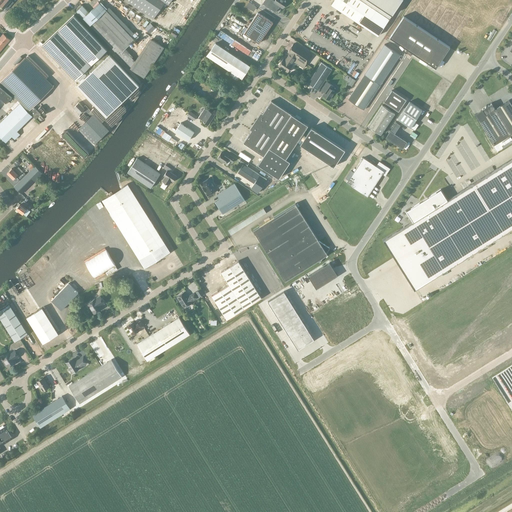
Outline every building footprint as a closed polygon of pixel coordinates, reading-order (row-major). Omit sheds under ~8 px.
[(3,0),(0,4),(0,6),(1,7),(2,6),(4,8),(8,3),(11,5),(14,2),(11,0),(3,0)] [(171,0),(125,0),(125,1),(153,19),(164,2),(168,5),(171,0)] [(272,0),(264,0),(262,3),(275,12),(279,6),(282,8),(287,2),(283,0),(275,0),(274,1),(272,0)] [(304,0),(301,0),(295,10),(297,12),(304,0)] [(333,0),(331,4),(378,36),(401,0),(333,0)] [(425,0),(414,0),(389,37),(436,68),(464,25),(425,0)] [(134,33),(109,7),(106,10),(99,2),(89,12),(82,5),(81,6),(80,5),(75,10),(111,48),(130,68),(135,61),(132,57),(133,57),(124,48),(137,35),(134,32),(134,33)] [(259,43),(272,22),(257,12),(244,33),(259,43)] [(354,75),(372,48),(322,14),(304,41),(354,75)] [(108,55),(105,51),(107,49),(74,15),(42,45),(75,80),(76,79),(79,82),(76,85),(106,116),(111,111),(139,85),(109,54),(108,55)] [(251,49),(221,30),(218,35),(229,43),(228,45),(232,48),(234,46),(247,55),(251,49)] [(0,37),(0,39),(6,44),(10,39),(3,34),(0,37)] [(135,61),(130,68),(144,78),(164,47),(150,38),(135,61)] [(215,43),(207,56),(235,74),(233,77),(237,80),(239,77),(240,78),(248,65),(215,43)] [(306,64),(312,56),(293,44),(288,52),(289,53),(285,60),(283,59),(278,66),(287,72),(292,65),(291,64),(296,57),(306,64)] [(384,44),(348,99),(364,110),(400,55),(384,44)] [(260,55),(255,52),(251,56),(256,60),(260,55)] [(0,81),(28,110),(28,111),(35,119),(40,114),(33,106),(53,86),(25,58),(0,81)] [(308,83),(318,90),(332,69),(321,62),(308,83)] [(325,92),(322,95),(329,100),(335,91),(331,89),(333,86),(327,82),(322,90),(325,92)] [(0,97),(6,103),(12,96),(0,86),(0,97)] [(384,101),(384,102),(398,111),(406,99),(392,90),(392,91),(385,101),(384,101)] [(493,145),(510,134),(511,133),(511,104),(509,100),(495,109),(491,103),(487,105),(486,105),(485,106),(482,109),(474,114),(493,145)] [(258,164),(279,178),(290,161),(285,159),(299,137),(303,140),(306,136),(302,133),(308,125),(271,101),(243,142),(263,156),(258,164)] [(91,116),(93,114),(85,105),(83,107),(79,102),(74,107),(80,113),(82,111),(86,115),(88,113),(91,116)] [(409,102),(398,119),(414,130),(418,124),(414,122),(422,110),(409,102)] [(15,108),(0,123),(0,136),(2,138),(6,142),(10,138),(12,136),(15,139),(20,134),(17,131),(32,116),(20,103),(15,108)] [(382,105),(368,126),(380,134),(394,113),(382,105)] [(215,115),(208,110),(204,108),(201,113),(204,116),(201,120),(208,125),(215,115)] [(189,111),(186,115),(194,120),(196,117),(192,114),(193,113),(189,111)] [(402,149),(407,142),(394,133),(400,124),(396,121),(385,137),(402,149)] [(180,123),(175,131),(188,140),(194,132),(180,123)] [(333,167),(345,150),(311,127),(306,136),(303,140),(300,144),(333,167)] [(162,129),(159,135),(167,140),(171,135),(162,129)] [(221,152),(217,158),(225,164),(228,159),(232,162),(235,158),(226,152),(225,154),(221,152)] [(363,157),(346,183),(367,196),(382,174),(385,175),(389,169),(379,162),(376,166),(363,157)] [(137,158),(127,172),(151,188),(160,174),(137,158)] [(413,222),(383,240),(414,290),(511,228),(511,159),(447,200),(440,189),(406,211),(413,222)] [(266,179),(243,164),(237,172),(254,183),(251,188),(258,193),(266,179)] [(165,177),(162,181),(168,185),(171,180),(173,182),(176,176),(169,172),(171,169),(165,165),(163,168),(167,170),(163,176),(165,177)] [(26,174),(21,180),(14,187),(21,194),(42,173),(35,166),(26,174)] [(18,172),(14,168),(13,170),(12,169),(7,173),(16,182),(19,179),(17,177),(20,174),(18,172)] [(209,177),(201,183),(208,195),(217,189),(209,177)] [(170,252),(127,184),(102,200),(144,268),(170,252)] [(222,213),(244,200),(234,184),(217,195),(219,199),(215,201),(222,213)] [(25,207),(28,204),(23,200),(21,204),(20,204),(18,203),(17,205),(18,206),(16,209),(16,210),(18,212),(18,211),(23,214),(27,209),(25,207)] [(295,203),(253,230),(285,281),(314,262),(317,261),(320,262),(329,248),(319,241),(295,203)] [(263,208),(227,227),(229,232),(266,212),(263,208)] [(261,297),(254,286),(238,261),(221,271),(229,284),(211,295),(226,319),(261,297)] [(316,289),(337,275),(329,262),(308,276),(316,289)] [(284,291),(268,301),(297,348),(313,338),(284,291)] [(184,292),(176,296),(183,307),(186,306),(187,307),(189,305),(189,304),(191,303),(190,302),(198,297),(194,292),(187,297),(184,292)] [(348,293),(337,300),(344,311),(355,304),(348,293)] [(87,303),(94,313),(101,309),(99,306),(104,303),(100,296),(95,300),(94,299),(87,303)] [(337,300),(326,307),(333,318),(344,311),(337,300)] [(434,302),(418,311),(438,343),(436,344),(441,351),(439,353),(446,365),(450,362),(456,371),(471,361),(434,302)] [(9,304),(0,309),(0,318),(15,342),(28,334),(9,304)] [(58,333),(42,307),(26,317),(43,343),(58,333)] [(326,307),(313,315),(320,326),(333,318),(326,307)] [(157,330),(168,347),(190,334),(179,317),(157,330)] [(129,324),(127,326),(132,334),(139,330),(138,329),(143,326),(140,321),(135,324),(133,321),(132,323),(131,322),(129,324)] [(155,355),(168,347),(157,330),(145,338),(155,355)] [(147,360),(155,355),(145,338),(136,343),(147,360)] [(382,348),(335,377),(357,411),(404,382),(382,348)] [(13,359),(19,356),(15,350),(9,353),(9,352),(2,357),(8,367),(15,363),(13,359)] [(86,362),(83,357),(74,362),(73,360),(67,364),(72,372),(78,369),(78,368),(86,362)] [(111,359),(69,386),(79,403),(122,376),(111,359)] [(42,391),(49,386),(43,377),(36,381),(42,391)] [(62,396),(45,406),(53,419),(70,409),(62,396)] [(40,427),(53,419),(45,406),(32,414),(40,427)] [(387,415),(373,423),(392,453),(419,436),(427,432),(413,410),(392,423),(387,415)] [(0,446),(13,438),(5,426),(0,428),(0,446)] [(440,439),(406,461),(420,482),(454,461),(440,439)]
